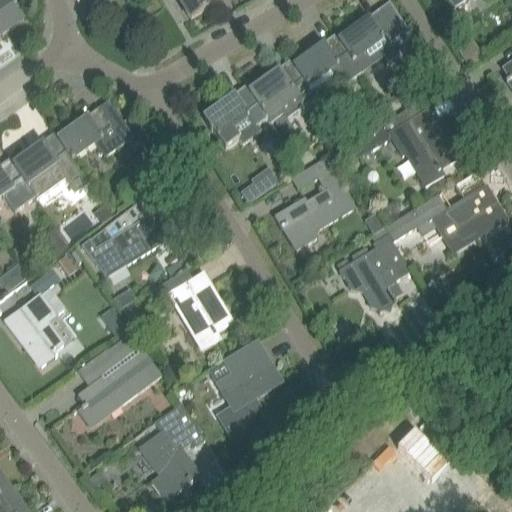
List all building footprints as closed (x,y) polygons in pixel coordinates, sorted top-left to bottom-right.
[(7,0),(0,0),(0,32),(3,37),(24,22),(16,11),(17,11),(14,8),(7,0)] [(191,23),(218,7),(213,0),(179,0),(178,1),(191,23)] [(446,0),(454,11),(470,0),(446,0)] [(340,46),(339,46),(361,76),(368,71),(385,59),(389,65),(390,64),(399,58),(395,52),(402,47),(412,40),(390,5),(379,13),(368,21),(370,24),(347,41),(340,46)] [(296,71),(294,72),(311,95),(335,79),(342,90),(361,76),(339,46),(340,46),(338,42),(335,38),(334,39),(323,46),(325,50),(300,68),(296,71)] [(245,89),(244,90),(267,121),(268,121),(271,125),(283,116),(287,121),(305,108),(302,103),(312,96),(311,95),(294,72),(296,71),(290,64),(278,72),(280,75),(253,95),(251,97),(245,89)] [(511,65),(503,71),(510,81),(506,83),(507,86),(508,85),(511,91),(511,65)] [(244,147),(260,135),(256,129),(267,121),(244,90),(233,98),(236,101),(216,115),(214,112),(206,117),(208,121),(205,123),(211,131),(210,131),(211,134),(212,133),(226,152),(240,141),(244,147)] [(89,123),(60,144),(68,155),(73,162),(95,147),(105,161),(135,139),(132,136),(124,125),(123,126),(114,133),(99,112),(99,111),(87,120),(89,123)] [(414,122),(408,112),(391,123),(341,153),(350,168),(392,142),(403,159),(406,157),(426,190),(444,179),(440,173),(455,164),(439,138),(441,137),(428,114),(414,122)] [(332,130),(321,137),(330,152),(341,145),(332,130)] [(45,148),(15,169),(37,199),(38,201),(65,181),(76,195),(88,187),(71,163),(73,162),(69,157),(68,155),(60,144),(57,140),(54,136),(42,145),(45,148)] [(277,219),(276,220),(282,230),(281,230),(283,232),(284,232),(297,254),(298,253),(317,241),(318,241),(315,236),(320,233),(330,227),(343,220),(357,211),(333,173),(343,167),(338,158),(328,164),(326,160),(291,182),(298,194),(319,181),(327,195),(307,207),(305,203),(301,205),(296,208),(280,218),(277,220),(277,219)] [(0,200),(3,198),(15,214),(37,199),(15,169),(10,162),(0,168),(0,200)] [(162,162),(141,177),(150,189),(170,174),(169,173),(162,163),(162,162)] [(253,187),(240,196),(242,198),(248,207),(261,198),(253,187)] [(387,230),(386,231),(394,244),(417,230),(423,239),(437,230),(452,254),(484,234),(486,237),(509,223),(488,189),(446,215),(438,200),(399,223),(387,230)] [(127,216),(81,250),(107,281),(126,270),(137,262),(143,259),(160,249),(158,246),(184,230),(176,216),(175,213),(170,216),(165,206),(154,212),(147,217),(140,221),(142,225),(135,229),(133,226),(134,225),(127,216)] [(105,209),(94,217),(97,221),(102,228),(113,220),(105,209)] [(393,213),(381,220),(387,229),(399,221),(393,213)] [(347,263),(337,268),(340,274),(351,293),(357,294),(364,290),(377,313),(380,317),(384,315),(391,316),(392,310),(396,307),(394,303),(403,297),(396,285),(411,275),(404,265),(393,245),(394,244),(386,231),(384,232),(373,238),(372,239),(375,246),(373,247),(376,252),(369,257),(365,251),(351,260),(355,265),(350,268),(347,263)] [(60,246),(52,253),(58,260),(66,254),(60,246)] [(11,293),(30,279),(21,266),(2,280),(11,293)] [(52,272),(30,289),(38,300),(60,283),(52,272)] [(201,354),(220,343),(216,336),(230,328),(215,302),(218,300),(204,277),(194,283),(187,272),(148,296),(156,310),(170,302),(176,313),(183,309),(193,326),(186,330),(201,354)] [(40,300),(5,326),(21,347),(24,344),(42,369),(55,359),(56,360),(58,358),(55,354),(63,348),(54,336),(47,326),(55,320),(54,319),(63,312),(49,295),(41,301),(40,300)] [(124,296),(113,303),(120,313),(130,307),(124,296)] [(138,305),(123,314),(129,323),(143,314),(138,305)] [(120,323),(109,331),(114,339),(126,330),(120,323)] [(161,379),(132,337),(110,352),(110,351),(78,374),(79,375),(83,372),(94,388),(79,399),(86,408),(82,411),(83,412),(79,415),(90,429),(91,428),(118,407),(120,410),(140,395),(161,379)] [(221,385),(217,387),(222,394),(221,395),(225,401),(226,400),(232,411),(219,418),(218,419),(229,436),(231,438),(242,428),(256,415),(260,411),(253,400),(259,397),(260,399),(283,386),(258,344),(224,365),(232,378),(222,384),(221,384),(221,385)] [(156,441),(140,453),(156,474),(159,472),(163,478),(160,480),(151,487),(165,505),(174,498),(190,486),(190,487),(193,485),(190,481),(199,474),(182,453),(192,446),(195,450),(205,443),(181,408),(171,415),(154,426),(162,437),(156,441)] [(449,468),(415,434),(398,451),(432,485),(449,468)] [(369,454),(360,444),(355,448),(364,458),(369,454)] [(99,474),(88,483),(95,492),(106,484),(99,474)] [(0,501),(11,493),(0,476),(0,501)] [(24,511),(11,493),(0,501),(0,511),(24,511)]
